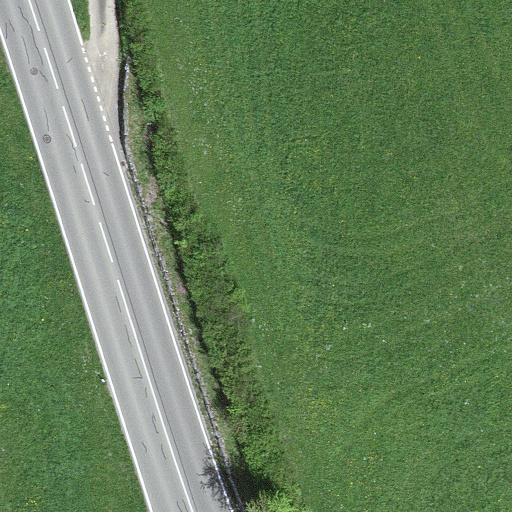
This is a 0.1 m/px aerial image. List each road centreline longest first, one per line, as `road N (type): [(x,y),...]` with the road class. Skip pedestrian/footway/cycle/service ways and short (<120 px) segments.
road 1 (primary): [(33,0),(195,511)]
road 2 (track): [(76,125),(93,84),(94,0)]
